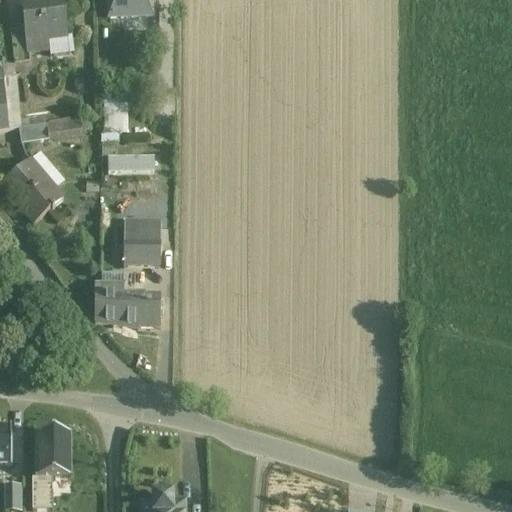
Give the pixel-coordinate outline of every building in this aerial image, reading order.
[(151,0),(105,0),(105,23),(126,23),(126,33),(145,33),(145,22),(152,22),(151,0)] [(61,3),(20,9),(23,29),(26,46),(27,46),(66,40),(61,3)] [(23,29),(9,31),(14,68),(30,66),(27,46),(26,46),(23,29)] [(21,130),(14,68),(1,70),(2,83),(7,132),(16,131),(21,130)] [(121,136),(120,112),(104,112),(105,136),(121,136)] [(79,122),(44,127),(46,144),(81,139),(79,122)] [(21,130),(16,131),(19,148),(46,144),(44,127),(21,130)] [(30,163),(0,188),(33,227),(62,201),(30,163)] [(159,225),(123,224),(123,243),(159,244),(159,225)] [(159,244),(123,243),(123,267),(159,267),(159,244)] [(122,277),(101,276),(100,288),(95,288),(94,331),(120,332),(121,296),(122,296),(122,277)] [(122,296),(121,296),(120,332),(122,332),(122,330),(136,330),(135,332),(137,332),(137,330),(158,330),(158,299),(142,299),(142,297),(122,296)] [(0,433),(0,478),(15,479),(14,434),(0,433)] [(65,485),(64,443),(27,444),(29,511),(47,511),(46,486),(65,485)] [(0,494),(1,511),(18,511),(18,493),(0,494)]
